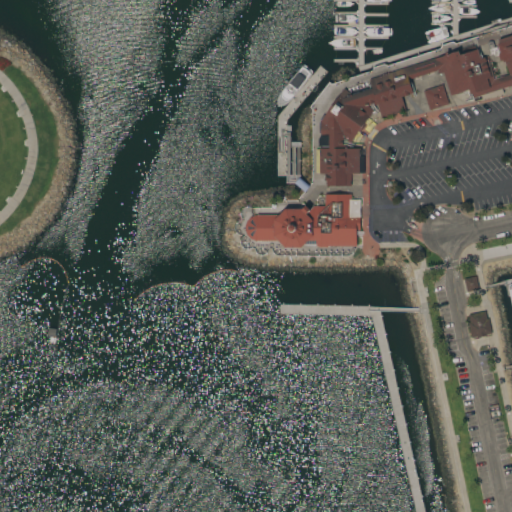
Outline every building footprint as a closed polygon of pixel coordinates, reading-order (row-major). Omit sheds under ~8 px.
[(478,49),(481,58),(485,57),(491,76),(493,75),(494,79),(510,74),(505,61),(504,61),(503,60),(501,61),(498,54),(501,53),(498,43),(499,43),(498,39),(511,34),(511,85),(474,98),(473,93),(471,94),(469,89),(451,95),(444,72),(439,74),(438,70),(409,79),(413,92),(409,93),(410,94),(404,96),(404,95),(402,96),(406,110),(382,118),(378,104),(374,105),(373,104),(369,106),(375,110),(351,143),(344,138),(344,148),(361,147),(361,148),(363,148),(364,166),(360,166),(361,173),(351,173),(351,185),(327,186),(327,181),(324,181),(324,175),(327,175),(327,173),(320,173),(319,148),(329,148),(329,134),(321,134),(321,133),(320,133),(319,122),(321,122),(321,120),(322,120),(321,119),(324,114),(326,115),(330,109),(329,109),(335,100),(336,100),(345,88),(354,94),(373,88),(370,79),(436,57),(436,58),(446,54),(445,53),(448,52),(449,53),(459,50),(461,55),(470,52),(477,49),(478,49)] [(423,90),(442,84),(449,103),(430,110),(423,90)] [(352,193),(352,199),(360,199),(360,229),(357,229),(357,245),(328,245),(328,247),(318,247),(318,246),(316,246),(316,240),(309,240),(302,247),(286,247),(280,241),(256,240),(251,238),(247,235),(246,230),(245,225),(247,220),(251,216),(257,214),(279,215),(286,208),(302,208),(303,209),(307,205),(310,208),(314,205),(325,205),(325,193),(352,193)] [(464,278),(476,276),(479,289),(466,292),(464,278)] [(485,310),(487,318),(488,318),(492,333),(486,334),(487,336),(477,338),(477,336),(472,337),(469,323),(470,322),(468,314),(485,310)]
